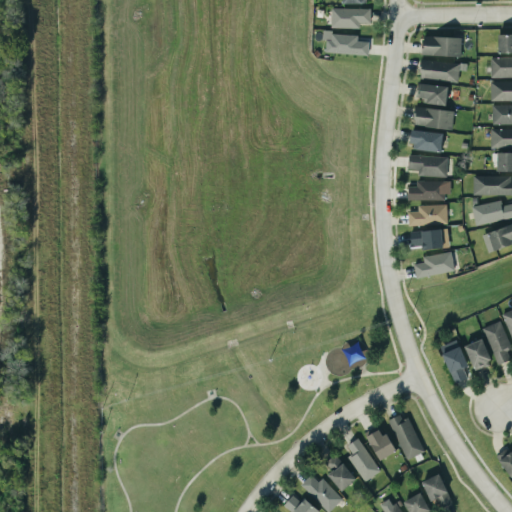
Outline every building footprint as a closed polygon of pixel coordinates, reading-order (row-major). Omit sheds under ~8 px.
[(370,24),(370,9),(331,8),(330,28),(359,28),(359,24),(370,24)] [(368,55),(368,42),(357,41),(357,35),(331,35),(331,31),(322,30),(321,40),(325,40),(325,53),(368,55)] [(511,34),(497,34),(498,54),(511,53),(511,34)] [(421,55),(460,57),(461,38),(422,37),(421,55)] [(490,78),(511,77),(511,57),(490,58),(490,78)] [(459,63),(420,61),(419,79),(458,81),(459,63)] [(511,81),(490,82),(490,101),(511,100),(511,81)] [(415,101),(445,104),(447,87),(417,84),(415,101)] [(492,125),(511,124),(511,104),(491,105),(492,125)] [(451,130),(453,111),(415,107),(413,126),(451,130)] [(511,129),(490,129),(490,148),(511,148),(511,129)] [(441,151),(442,132),(411,131),(410,150),(441,151)] [(496,172),(511,171),(511,152),(496,153),(496,172)] [(446,177),(447,157),(408,155),(407,170),(417,171),(417,176),(446,177)] [(511,195),(511,176),(472,176),(472,196),(511,195)] [(448,201),(448,181),(415,181),(415,186),(407,186),(407,200),(448,201)] [(471,206),(475,225),(511,217),(511,207),(511,204),(502,206),(501,201),(471,206)] [(417,206),(417,211),(407,212),(407,226),(447,225),(446,205),(417,206)] [(487,252),(511,242),(511,223),(481,235),(487,252)] [(410,246),(421,245),(421,249),(442,249),(441,230),(409,231),(410,246)] [(422,257),(422,263),(412,264),(415,278),(454,271),(450,252),(422,257)] [(511,309),(501,314),(511,340),(511,309)] [(506,351),(511,349),(499,321),(482,328),(497,365),(510,359),(506,351)] [(463,347),(474,372),(492,365),(481,339),(463,347)] [(467,367),(456,340),(439,347),(453,384),(466,378),(463,369),(467,367)] [(408,414),(389,420),(404,460),(422,453),(408,414)] [(394,451),(381,428),(365,437),(379,460),(394,451)] [(346,446),(351,454),(347,457),(364,482),(380,471),(357,438),(346,446)] [(497,455),(511,479),(511,447),(511,446),(497,455)] [(322,467),(343,490),(355,479),(335,456),(322,467)] [(435,511),(452,504),(439,474),(422,481),(435,511)] [(328,511),(342,499),(321,478),(317,482),(311,475),(300,485),(326,511),(328,511)] [(429,511),(420,493),(403,501),(407,511),(429,511)] [(303,499),(301,502),(291,495),(282,506),(289,511),(317,511),(318,511),(303,499)] [(380,511),(402,511),(398,503),(380,511)]
